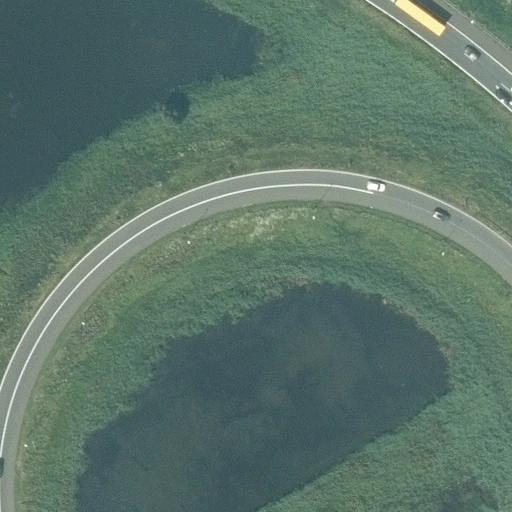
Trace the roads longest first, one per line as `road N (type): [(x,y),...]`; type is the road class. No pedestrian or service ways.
road 1 (motorway): [(0,422),(11,380),(53,308),(100,258),(160,216),(231,192),(314,180),(396,199),(463,225),(511,266)]
road 2 (motorway): [(511,90),(391,0)]
